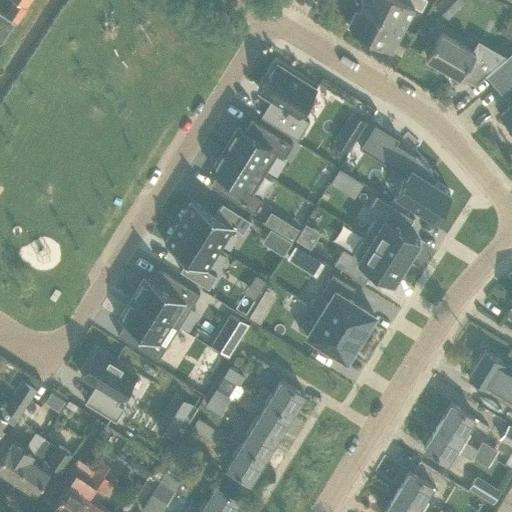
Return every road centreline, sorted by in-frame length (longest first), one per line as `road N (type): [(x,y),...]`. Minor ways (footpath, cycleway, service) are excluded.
road 1 (residential): [(0,333),(49,365),(268,18)]
road 2 (residential): [(321,511),(444,310),(511,239)]
road 3 (residential): [(511,210),(415,108),(268,18)]
